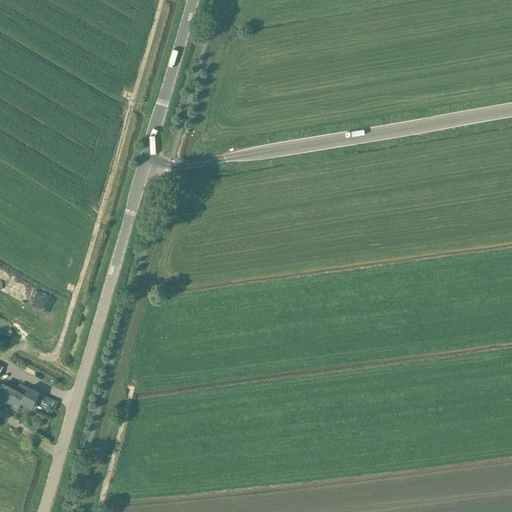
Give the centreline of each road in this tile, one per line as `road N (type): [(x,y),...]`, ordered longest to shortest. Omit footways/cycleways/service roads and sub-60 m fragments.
road 1 (tertiary): [(42,511),(193,0)]
road 2 (unclassified): [(71,511),(218,0)]
